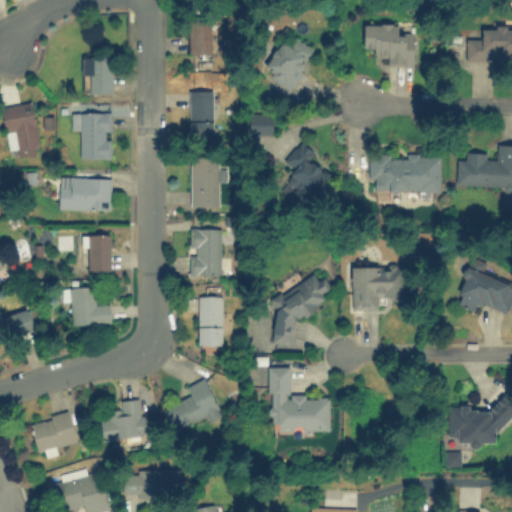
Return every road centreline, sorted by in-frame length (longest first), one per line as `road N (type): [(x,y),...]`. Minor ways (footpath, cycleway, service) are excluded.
road 1 (residential): [(146,0),(138,338)]
road 2 (residential): [(342,352),(511,350)]
road 3 (residential): [(511,103),(360,101)]
road 4 (residential): [(0,390),(138,338)]
